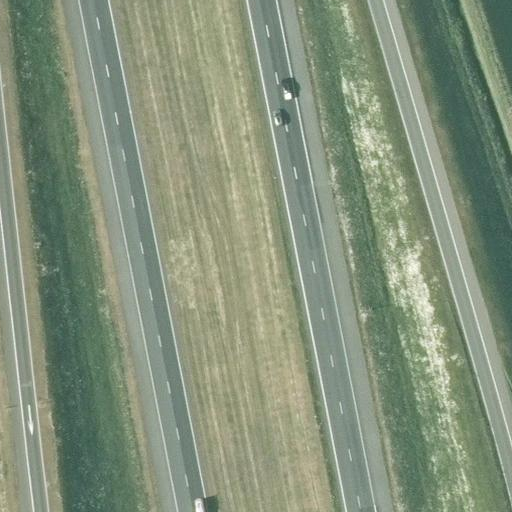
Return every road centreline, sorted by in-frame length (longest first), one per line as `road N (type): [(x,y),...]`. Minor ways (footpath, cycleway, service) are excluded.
road 1 (motorway): [(360,511),(260,0)]
road 2 (motorway): [(92,0),(192,511)]
road 3 (motorway): [(511,482),(375,0)]
road 4 (motorway): [(0,140),(41,511)]
